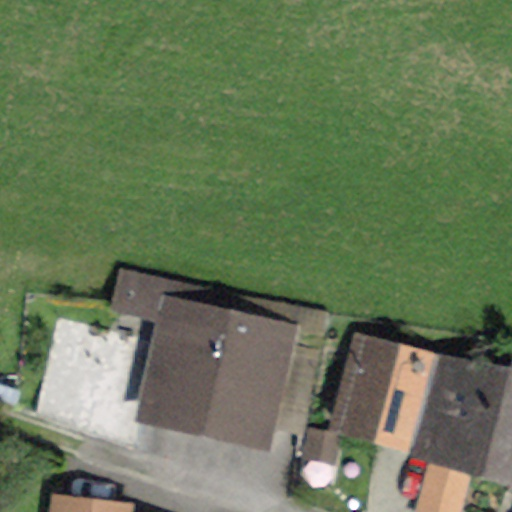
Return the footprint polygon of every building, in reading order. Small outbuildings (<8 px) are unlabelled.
[(135,409),(271,438),(275,420),(306,426),(331,306),(120,262),(111,303),(156,312),(135,409)] [(411,442),(436,342),(356,322),(331,422),(411,442)] [(484,460),(511,351),(511,334),(485,328),(479,353),(436,342),(411,442),(484,460)] [(511,351),(484,460),(511,467),(511,351)] [(339,460),(347,431),(313,421),(305,451),(339,460)] [(462,511),(476,469),(431,455),(414,511),(462,511)] [(118,511),(120,496),(39,487),(36,511),(118,511)]
